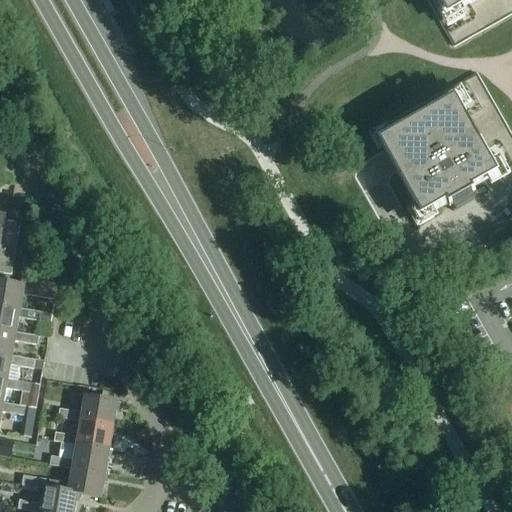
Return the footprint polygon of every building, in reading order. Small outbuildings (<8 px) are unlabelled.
[(511,16),(511,0),(426,0),(454,49),(511,16)] [(511,168),(511,138),(476,76),(375,134),(423,219),(448,205),(450,208),(476,193),(475,192),(474,190),(511,168)] [(0,275),(12,277),(20,228),(5,225),(6,218),(0,216),(0,275)] [(0,283),(0,308),(21,312),(21,311),(23,297),(54,302),(57,287),(26,281),(25,288),(0,283)] [(0,308),(0,333),(16,336),(17,335),(19,321),(50,326),(52,317),(21,311),(21,312),(0,308)] [(0,333),(0,357),(12,360),(12,358),(15,344),(38,348),(40,339),(17,335),(16,336),(0,333)] [(0,357),(0,381),(8,383),(8,382),(11,368),(34,372),(35,362),(12,358),(12,360),(0,357)] [(0,381),(0,406),(4,407),(4,406),(7,391),(29,395),(31,386),(8,382),(8,383),(0,381)] [(31,386),(29,395),(38,397),(40,388),(31,386)] [(58,421),(81,424),(81,423),(114,429),(118,404),(85,399),(82,415),(59,411),(58,421)] [(4,407),(0,406),(0,428),(2,415),(25,419),(27,410),(4,406),(4,407)] [(54,444),(77,448),(77,447),(110,453),(114,429),(81,423),(81,424),(78,439),(55,435),(54,444)] [(0,441),(0,458),(11,461),(14,444),(0,441)] [(50,468),(73,472),(73,470),(106,476),(110,453),(77,447),(77,448),(74,462),(51,459),(50,468)] [(22,488),(45,492),(45,490),(69,494),(78,496),(78,497),(102,501),(106,476),(73,470),(73,472),(71,481),(65,480),(64,485),(24,478),(22,488)] [(18,511),(20,511),(75,511),(78,497),(78,496),(69,494),(45,490),(45,492),(42,506),(19,502),(18,511)]
